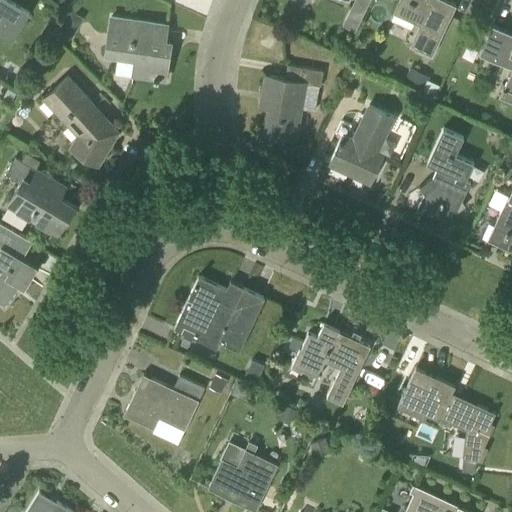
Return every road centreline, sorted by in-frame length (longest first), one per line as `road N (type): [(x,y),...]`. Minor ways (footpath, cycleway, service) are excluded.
road 1 (residential): [(511,357),(230,227)]
road 2 (residential): [(65,448),(150,266),(198,231),(230,227)]
road 3 (residential): [(230,227),(213,79),(218,39),(237,0)]
